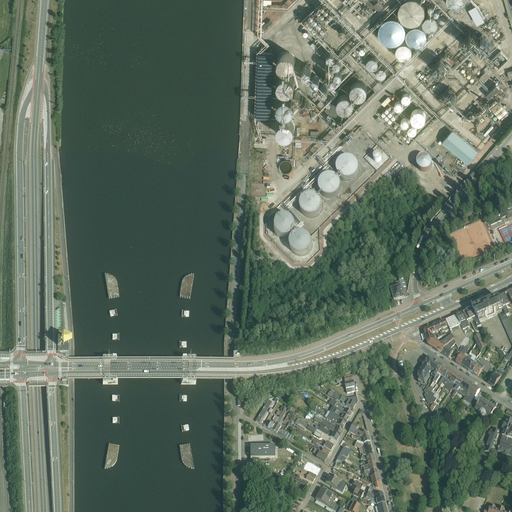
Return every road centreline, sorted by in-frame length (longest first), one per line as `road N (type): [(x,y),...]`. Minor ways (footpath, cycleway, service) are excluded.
road 1 (secondary): [(43,511),(37,88)]
road 2 (primary): [(50,365),(48,120),(38,76)]
road 3 (primary): [(37,88),(21,120),(21,365)]
road 4 (unclassified): [(511,133),(427,233),(415,274),(419,305)]
road 5 (primary): [(60,371),(257,370)]
road 6 (primary): [(419,305),(257,370)]
road 7 (primary): [(257,370),(311,365),(413,324)]
road 8 (secondary): [(57,511),(50,375)]
road 9 (secondary): [(21,378),(29,511)]
road 10 (unknown): [(386,92),(296,6)]
